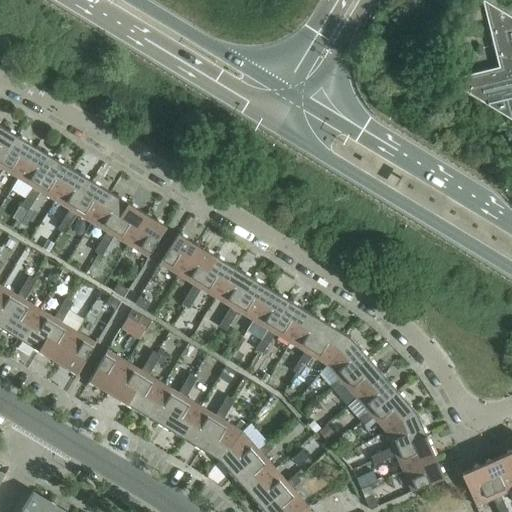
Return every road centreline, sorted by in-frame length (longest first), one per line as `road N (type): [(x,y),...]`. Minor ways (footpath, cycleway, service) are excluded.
road 1 (residential): [(511,409),(475,423),(406,325),(362,291),(0,76)]
road 2 (secondary): [(278,123),(511,271)]
road 3 (secondary): [(511,228),(363,129),(292,95)]
road 4 (secondary): [(76,0),(278,123)]
road 5 (secondary): [(292,95),(129,0)]
road 6 (tertiary): [(181,511),(48,432)]
